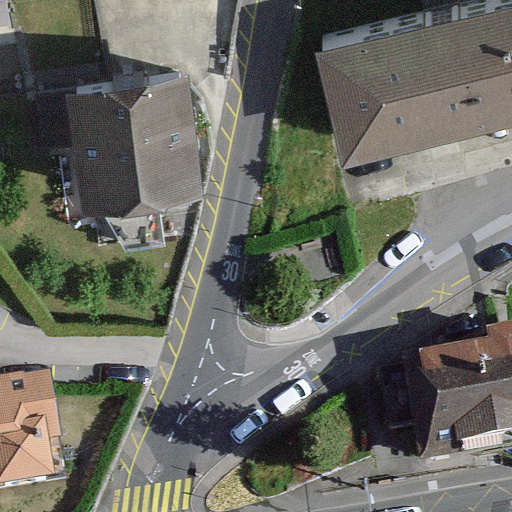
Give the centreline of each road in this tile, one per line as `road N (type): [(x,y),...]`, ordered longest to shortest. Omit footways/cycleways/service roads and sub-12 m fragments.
road 1 (residential): [(277,0),(212,359),(188,409)]
road 2 (residential): [(511,215),(272,384),(188,409)]
